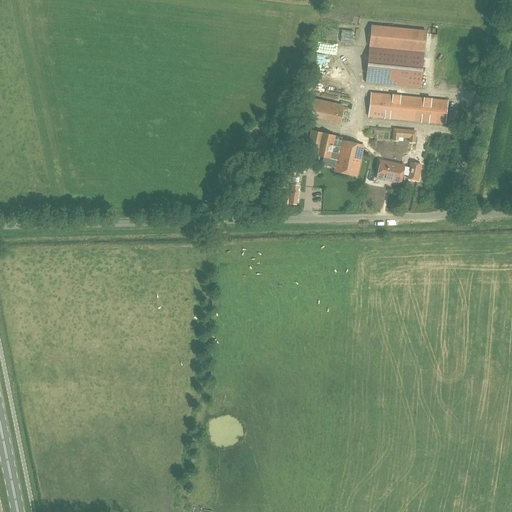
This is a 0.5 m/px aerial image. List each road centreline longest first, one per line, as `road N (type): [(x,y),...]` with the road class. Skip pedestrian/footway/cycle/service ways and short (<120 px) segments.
road 1 (unclassified): [(0,227),(451,215)]
road 2 (unclassified): [(451,215),(499,0)]
